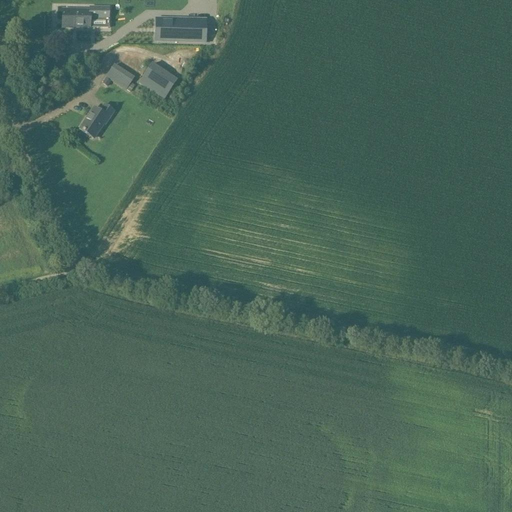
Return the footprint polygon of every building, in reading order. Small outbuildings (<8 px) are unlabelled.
[(63,13),(62,27),(73,28),(76,28),(76,29),(90,30),(90,23),(98,23),(109,23),(109,11),(98,11),(89,11),(83,11),(63,10),(63,11),(63,13)] [(156,20),(155,43),(205,44),(206,21),(156,20)] [(126,91),(135,78),(115,64),(106,78),(126,91)] [(139,83),(138,85),(164,102),(177,81),(152,64),(151,65),(139,83)] [(88,118),(80,130),(94,139),(104,125),(108,118),(99,112),(95,110),(89,118),(88,118)]
